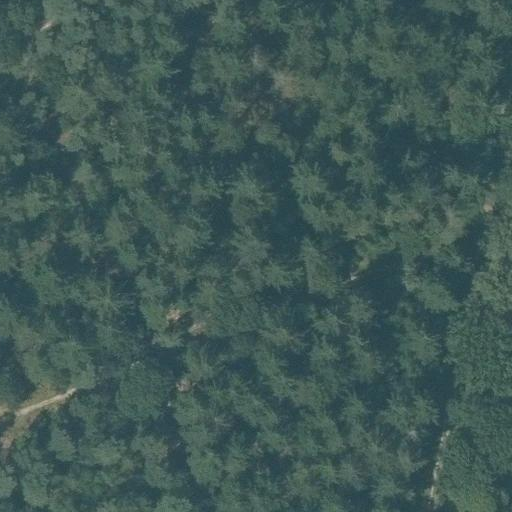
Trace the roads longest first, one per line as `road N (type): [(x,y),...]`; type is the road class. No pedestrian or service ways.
road 1 (track): [(433,511),(484,217)]
road 2 (unclassified): [(484,217),(511,74)]
